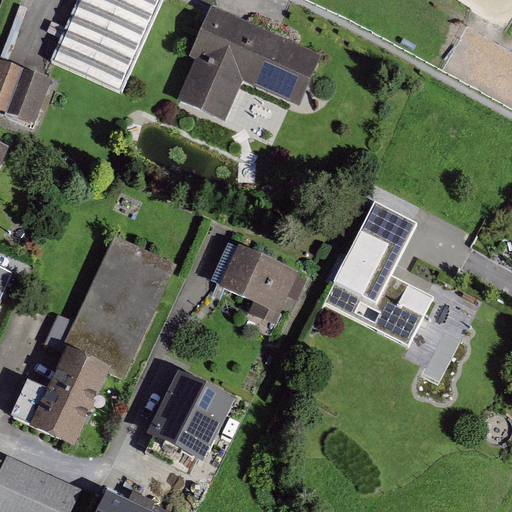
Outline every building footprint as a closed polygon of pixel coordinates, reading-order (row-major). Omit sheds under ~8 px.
[(163,0),(81,0),(52,65),(120,95),(163,0)] [(330,58),(219,9),(178,100),(232,124),(249,86),(306,111),(330,58)] [(58,83),(4,63),(0,72),(0,108),(42,125),(58,83)] [(0,186),(15,155),(0,147),(0,186)] [(428,229),(379,205),(328,308),(415,351),(439,301),(401,283),(428,229)] [(175,272),(116,243),(76,327),(62,355),(66,356),(109,377),(121,383),(175,272)] [(302,280),(244,255),(228,294),(261,308),(256,321),(281,331),(302,280)] [(0,331),(20,281),(0,273),(0,331)] [(76,327),(59,319),(46,347),(54,351),(62,355),(76,327)] [(109,377),(66,356),(47,396),(29,387),(13,420),(74,449),(109,377)] [(235,402),(180,375),(149,438),(204,465),(235,402)] [(81,511),(88,497),(12,464),(0,491),(0,511),(81,511)] [(134,511),(112,502),(108,511),(134,511)]
